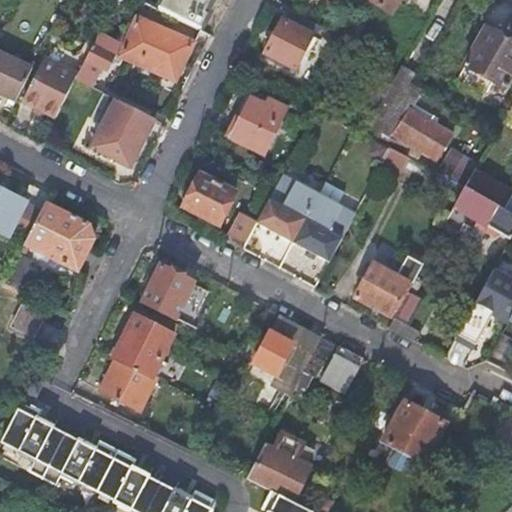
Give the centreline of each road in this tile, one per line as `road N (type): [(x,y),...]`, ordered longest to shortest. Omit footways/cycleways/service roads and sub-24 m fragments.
road 1 (residential): [(136,223),(451,385),(482,377),(511,390)]
road 2 (residential): [(248,0),(136,223)]
road 3 (residential): [(136,223),(60,386)]
road 4 (residential): [(0,154),(136,223)]
